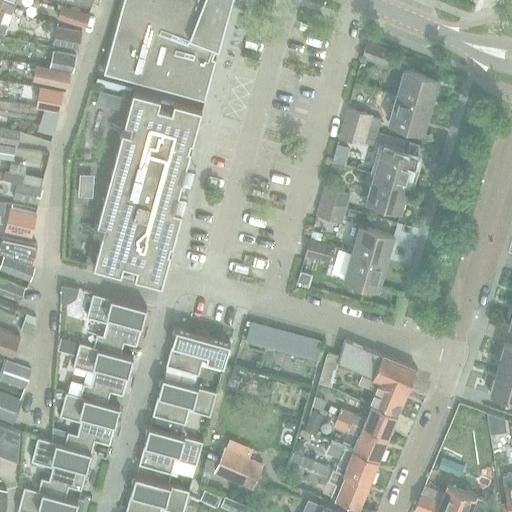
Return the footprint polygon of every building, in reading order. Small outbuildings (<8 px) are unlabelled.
[(0,0),(0,5),(11,10),(14,2),(9,0),(4,0),(3,2),(0,0)] [(225,22),(231,0),(122,0),(104,70),(204,98),(216,57),(212,56),(225,22)] [(84,24),(88,12),(62,3),(58,15),(84,24)] [(77,45),(80,31),(81,29),(57,24),(53,40),(77,45)] [(362,55),(384,64),(390,50),(367,41),(362,55)] [(50,64),(69,67),(71,68),(75,49),(53,45),(50,64)] [(38,63),(35,79),(66,85),(69,70),(38,63)] [(396,93),(430,103),(438,78),(404,67),(396,93)] [(39,85),(36,104),(59,109),(63,89),(39,85)] [(172,109),(158,106),(161,96),(133,89),(124,122),(132,124),(130,131),(122,129),(97,222),(104,224),(93,265),(121,272),(123,263),(137,267),(134,276),(162,283),(171,251),(169,250),(171,243),(173,243),(182,210),(174,208),(187,162),(188,163),(191,153),(189,152),(191,147),(189,147),(191,140),(193,140),(202,107),(174,100),(172,109)] [(423,129),(430,103),(396,93),(389,118),(423,129)] [(343,121),(376,130),(380,117),(371,114),(371,113),(347,106),(343,121)] [(373,144),(376,130),(343,121),(339,135),(363,142),(364,141),(373,144)] [(0,139),(17,142),(19,129),(0,125),(0,139)] [(0,156),(12,158),(14,146),(0,143),(0,156)] [(374,171),(408,181),(416,155),(381,146),(374,171)] [(401,207),(408,181),(374,171),(367,197),(401,207)] [(37,201),(40,186),(16,180),(12,196),(37,201)] [(321,198),(345,205),(349,192),(325,184),(321,198)] [(341,219),(345,205),(321,198),(317,212),(341,219)] [(29,235),(32,223),(34,211),(10,205),(7,217),(5,230),(29,235)] [(352,249),(386,259),(393,234),(359,223),(352,249)] [(0,240),(0,250),(32,263),(37,242),(2,234),(0,240)] [(310,237),(306,252),(329,259),(333,244),(310,237)] [(378,286),(386,259),(352,249),(344,275),(378,286)] [(0,267),(28,277),(33,265),(3,255),(0,264),(0,267)] [(0,291),(19,299),(23,286),(0,277),(0,291)] [(69,301),(76,296),(78,287),(61,282),(60,300),(69,301)] [(93,344),(121,351),(124,340),(136,343),(147,305),(93,291),(86,315),(107,320),(104,333),(96,331),(93,344)] [(255,342),(261,321),(251,319),(245,339),(255,342)] [(265,344),(271,324),(261,321),(255,342),(265,344)] [(275,347),(281,327),(271,324),(265,344),(275,347)] [(223,364),(230,340),(176,326),(166,363),(198,372),(202,358),(223,364)] [(0,351),(12,355),(19,334),(0,327),(0,351)] [(285,350),(291,330),(281,327),(275,347),(285,350)] [(295,352),(301,333),(291,330),(285,350),(295,352)] [(305,355),(311,335),(301,333),(295,352),(305,355)] [(311,335),(305,355),(315,358),(321,338),(311,335)] [(382,354),(368,348),(344,338),(339,354),(336,362),(362,372),(406,390),(407,390),(416,366),(382,353),(382,354)] [(121,351),(93,344),(79,340),(73,364),(94,370),(90,383),(83,380),(79,393),(107,401),(110,389),(123,393),(133,355),(121,351)] [(496,366),(511,370),(511,343),(504,341),(496,366)] [(327,350),(318,380),(329,382),(336,362),(339,354),(327,350)] [(24,385),(30,368),(11,361),(5,379),(24,385)] [(511,398),(511,370),(496,366),(489,392),(511,398)] [(358,380),(374,386),(369,400),(371,401),(396,412),(406,390),(362,372),(358,380)] [(210,413),(216,390),(163,375),(152,413),(185,422),(189,408),(210,413)] [(0,401),(17,409),(21,397),(0,387),(0,401)] [(66,443),(91,450),(94,438),(109,442),(120,404),(107,401),(79,393),(66,390),(59,413),(80,419),(77,432),(69,430),(66,443)] [(323,407),(326,397),(315,392),(312,402),(323,407)] [(0,415),(12,420),(17,409),(0,401),(0,415)] [(350,420),(387,435),(396,412),(371,401),(365,416),(354,411),(350,420)] [(336,414),(350,420),(354,411),(340,405),(336,414)] [(508,428),(506,415),(488,409),(489,410),(492,431),(508,428)] [(347,429),(350,420),(336,414),(332,423),(347,429)] [(377,457),(387,435),(350,420),(347,429),(358,433),(352,447),(377,457)] [(0,449),(17,456),(19,431),(0,423),(0,449)] [(196,463),(203,439),(149,424),(138,462),(171,471),(175,457),(196,463)] [(91,450),(66,443),(37,435),(31,459),(52,464),(49,477),(41,475),(38,488),(65,496),(68,484),(81,487),(91,450)] [(340,456),(345,444),(331,439),(326,451),(340,456)] [(211,467),(248,483),(258,459),(222,443),(211,467)] [(368,480),(377,457),(352,447),(345,444),(340,456),(335,467),(343,470),(368,480)] [(294,449),(290,458),(329,474),(332,466),(294,449)] [(329,474),(327,477),(336,480),(331,493),(358,505),(368,480),(343,470),(335,467),(332,466),(329,474)] [(181,511),(182,511),(189,489),(135,474),(125,511),(127,511),(159,511),(161,506),(181,511)] [(275,488),(293,496),(298,485),(279,477),(275,488)] [(482,511),(488,500),(448,483),(444,492),(425,484),(415,509),(422,511),(482,511)] [(74,511),(78,499),(65,496),(38,488),(24,484),(17,508),(32,511),(74,511)] [(340,511),(308,499),(302,511),(340,511)]
